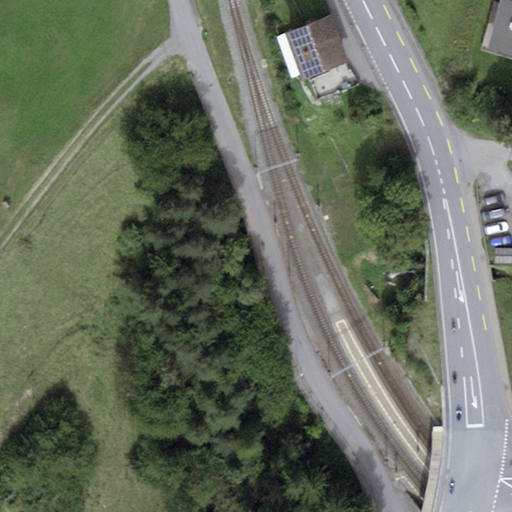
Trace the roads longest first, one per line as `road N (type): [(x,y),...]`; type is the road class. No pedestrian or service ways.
road 1 (unclassified): [(179,0),(308,363),(392,511)]
road 2 (primary): [(473,478),(480,396),(438,145)]
road 3 (track): [(0,248),(80,135),(189,31)]
road 4 (primary): [(438,145),(370,0)]
